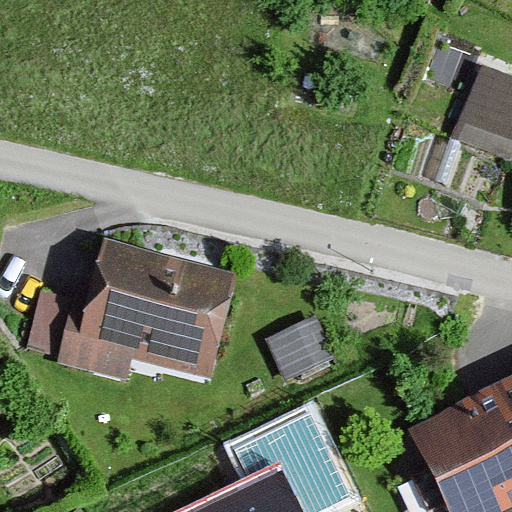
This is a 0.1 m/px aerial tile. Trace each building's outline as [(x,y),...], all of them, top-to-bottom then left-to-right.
[(511,69),(485,58),(454,132),(511,155),(511,69)] [(220,388),(248,286),(107,248),(79,350),(220,388)] [(271,329),(286,372),(334,355),(319,312),(271,329)] [(452,511),(511,511),(511,387),(416,433),(452,511)] [(0,447),(16,413),(0,405),(0,447)] [(244,485),(182,511),(321,511),(353,498),(313,405),(226,442),(244,485)]
